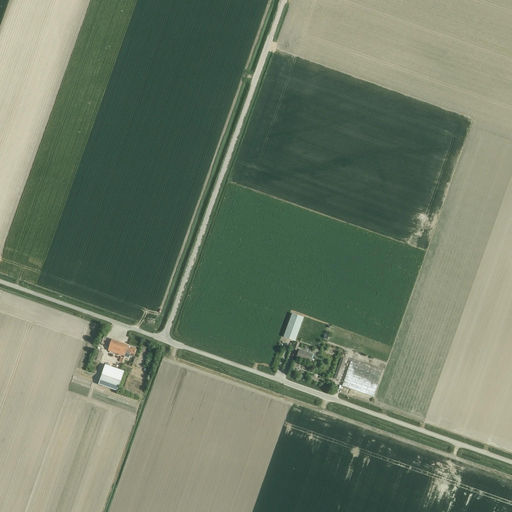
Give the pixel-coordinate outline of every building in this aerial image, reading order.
[(304,318),(292,314),(284,337),(295,341),(304,318)] [(112,339),(108,351),(124,356),(125,353),(130,355),(131,353),(135,355),(136,349),(128,346),(128,345),(112,339)] [(93,359),(99,361),(102,352),(96,350),(93,359)] [(299,350),(297,357),(310,362),(313,354),(299,350)] [(341,357),(334,378),(339,380),(346,359),(341,357)] [(383,369),(352,358),(342,386),(373,397),(383,369)] [(116,391),(120,381),(123,371),(105,365),(98,385),(116,391)]
